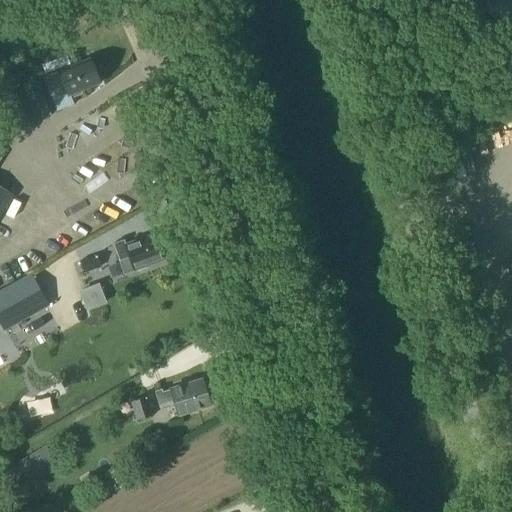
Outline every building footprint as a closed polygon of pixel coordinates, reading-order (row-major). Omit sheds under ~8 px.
[(59,72),(43,77),(52,100),(56,111),(70,106),(67,97),(70,96),(73,97),(79,95),(80,92),(98,85),(89,60),(58,71),(59,72)] [(46,106),(37,83),(5,94),(18,126),(36,120),(33,111),(46,106)] [(112,96),(91,110),(98,122),(119,108),(112,96)] [(0,214),(12,195),(0,187),(0,214)] [(113,244),(124,275),(163,260),(154,235),(125,245),(124,240),(113,244)] [(79,261),(84,274),(100,268),(96,255),(79,261)] [(28,275),(0,290),(0,322),(0,324),(42,301),(28,275)] [(160,390),(155,392),(160,408),(174,404),(178,416),(209,406),(200,380),(170,390),(161,393),(160,390)] [(146,397),(130,402),(136,421),(152,416),(146,397)] [(58,467),(46,447),(7,470),(19,490),(58,467)]
